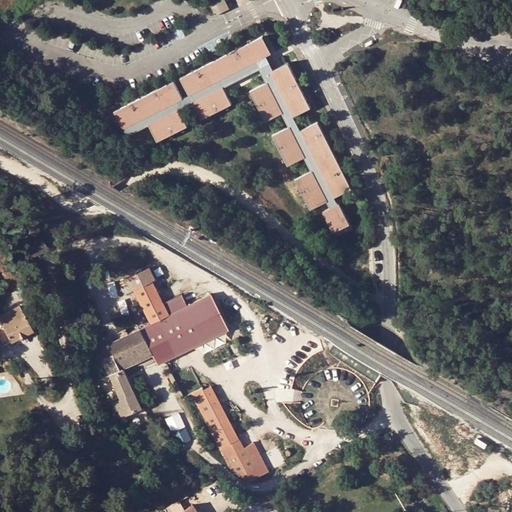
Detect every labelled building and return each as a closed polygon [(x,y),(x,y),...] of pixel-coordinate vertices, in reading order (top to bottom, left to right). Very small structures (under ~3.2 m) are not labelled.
[(217,0),(210,3),(216,15),(223,12),(217,0)] [(225,0),(217,0),(223,12),(230,9),(225,0)] [(272,53),(263,35),(180,77),(189,95),(272,53)] [(280,67),(272,71),(294,116),(312,107),(289,62),(280,67)] [(184,98),(174,80),(114,110),(125,127),(184,98)] [(284,112),(269,82),(251,91),(267,121),(284,112)] [(232,103),(223,86),(193,101),(201,118),(232,103)] [(179,108),(151,123),(160,140),(188,125),(179,108)] [(319,121),(301,130),(335,197),(353,188),(319,121)] [(291,126),(274,135),(289,165),(306,157),(291,126)] [(329,200),(313,170),(296,179),(311,209),(329,200)] [(340,203),(324,211),(334,232),(351,224),(340,203)] [(43,240),(12,255),(17,267),(48,251),(43,240)] [(157,365),(228,330),(211,295),(168,315),(151,281),(154,280),(148,268),(126,279),(132,291),(134,290),(150,324),(108,345),(120,370),(107,376),(102,378),(114,402),(105,406),(111,421),(140,408),(122,368),(152,354),(157,365)] [(32,330),(20,306),(0,316),(0,318),(4,326),(0,328),(0,337),(4,345),(32,330)] [(103,368),(107,376),(120,370),(108,345),(97,350),(102,360),(103,368)] [(223,427),(203,388),(201,385),(192,391),(213,433),(223,427)] [(213,433),(233,470),(251,481),(270,471),(255,443),(244,448),(210,385),(203,388),(223,427),(213,433)] [(108,435),(104,425),(98,428),(103,438),(108,435)]
